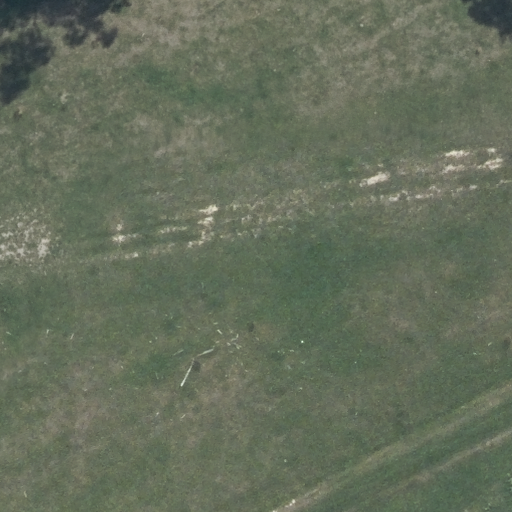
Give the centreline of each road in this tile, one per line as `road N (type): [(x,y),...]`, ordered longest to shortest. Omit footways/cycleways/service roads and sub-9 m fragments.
road 1 (track): [(511,167),(0,244)]
road 2 (track): [(511,413),(328,511)]
